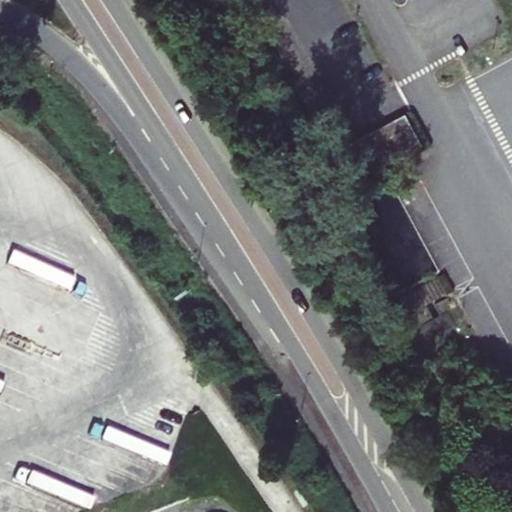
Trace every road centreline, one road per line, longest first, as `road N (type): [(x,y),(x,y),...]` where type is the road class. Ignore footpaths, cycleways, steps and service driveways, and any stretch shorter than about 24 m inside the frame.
road 1 (tertiary): [(423,511),(354,384),(114,0)]
road 2 (tertiary): [(197,194),(389,511)]
road 3 (motorway): [(0,8),(84,67),(197,194)]
road 4 (tertiary): [(71,0),(197,194)]
road 5 (unknown): [(57,202),(186,359)]
road 6 (unknown): [(186,359),(0,438)]
road 7 (unknown): [(295,511),(249,437),(186,359)]
